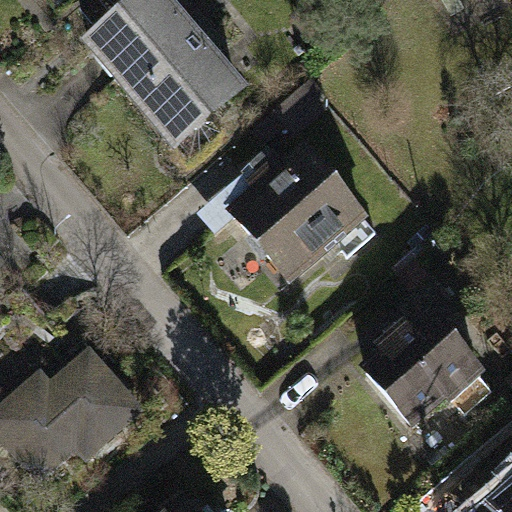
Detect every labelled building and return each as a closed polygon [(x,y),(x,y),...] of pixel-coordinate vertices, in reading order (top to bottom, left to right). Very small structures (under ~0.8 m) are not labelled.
[(232,95),(153,0),(129,0),(70,49),(158,156),(232,95)] [(361,228),(299,157),(215,229),(277,300),(361,228)] [(424,323),(350,379),(395,438),(469,382),(424,323)] [(17,335),(0,348),(0,456),(23,484),(93,425),(17,335)] [(491,498),(474,511),(511,511),(511,458),(480,485),(491,498)]
